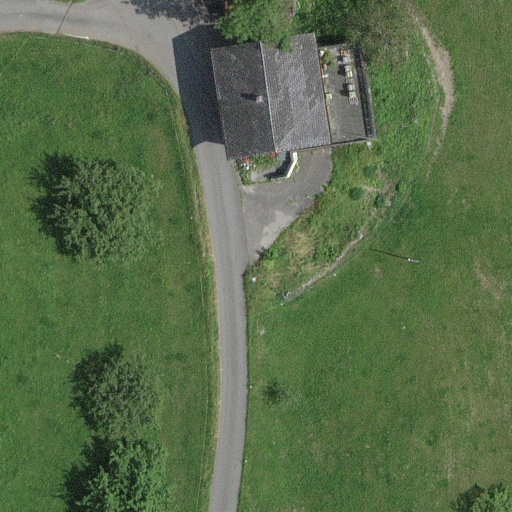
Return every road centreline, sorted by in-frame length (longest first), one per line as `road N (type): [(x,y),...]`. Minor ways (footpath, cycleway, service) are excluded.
road 1 (unclassified): [(148,0),(199,111),(226,239),(235,341),(224,511)]
road 2 (track): [(0,22),(172,41)]
